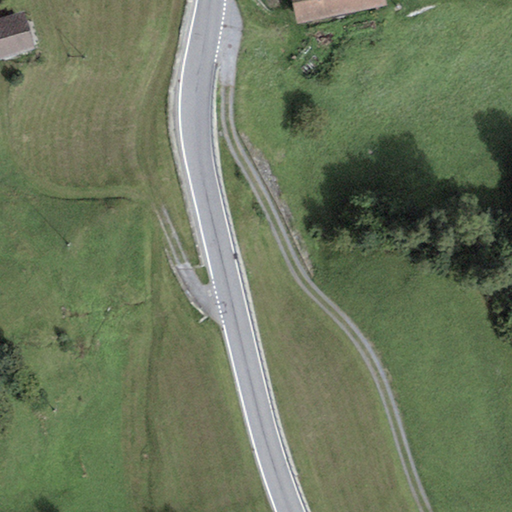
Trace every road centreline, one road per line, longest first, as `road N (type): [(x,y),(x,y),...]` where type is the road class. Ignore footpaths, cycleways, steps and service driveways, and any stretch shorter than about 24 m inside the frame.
road 1 (track): [(420,511),(373,343),(298,275),(236,139),(241,32),(218,8)]
road 2 (tertiary): [(220,0),(198,122),(236,320),(292,511)]
